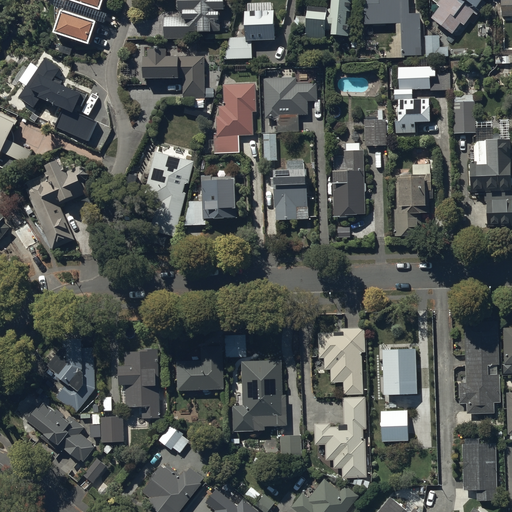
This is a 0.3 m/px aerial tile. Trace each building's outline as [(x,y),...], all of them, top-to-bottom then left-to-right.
[(105,0),(68,0),(68,2),(61,0),(60,0),(57,11),(63,13),(55,36),(89,47),(97,24),(106,26),(109,17),(101,14),(105,0)] [(178,0),(178,15),(183,15),(183,18),(165,19),(164,41),(190,40),(189,33),(198,33),(204,35),(210,34),(211,32),(219,32),(220,13),(225,13),(224,0),(178,0)] [(352,0),(332,0),(331,11),(308,8),(306,40),(325,41),(326,32),(331,32),(330,38),(348,39),(352,0)] [(426,37),(421,37),(420,16),(409,15),(408,0),(363,0),(364,26),(396,26),(396,40),(392,40),(392,43),(389,43),(389,52),(379,52),(379,59),(405,59),(405,58),(421,58),(421,56),(426,56),(426,58),(449,59),(449,49),(439,49),(439,37),(426,37)] [(429,0),(437,5),(437,6),(440,9),(428,26),(448,41),(460,25),(464,27),(475,13),(478,15),(488,2),(485,0),(429,0)] [(511,0),(501,0),(501,17),(511,17),(511,0)] [(273,13),(245,13),(245,39),(225,38),(224,61),(252,60),(252,43),(275,42),(275,29),(273,29),(273,13)] [(154,53),(148,52),(148,60),(143,60),(143,83),(179,82),(179,80),(183,80),(183,101),(214,100),(213,89),(205,89),(204,58),(178,58),(178,60),(166,60),(166,52),(159,53),(158,52),(154,52),(154,53)] [(436,68),(398,68),(398,90),(394,90),(394,102),(397,102),(397,123),(394,123),(394,134),(415,134),(415,125),(430,125),(430,100),(413,100),(413,91),(431,91),(431,92),(451,92),(451,75),(436,75),(436,68)] [(296,79),(264,80),(265,120),(278,120),(278,133),(300,133),(300,116),(308,116),(308,102),(317,102),(316,85),(308,85),(308,80),(296,80),(296,79)] [(256,85),(224,85),(224,108),(219,108),(219,117),(216,117),(216,135),(214,135),(214,155),(240,154),(239,137),(254,136),(253,113),(257,113),(256,85)] [(476,103),(453,104),(453,135),(477,134),(476,103)] [(96,122),(66,106),(57,122),(66,126),(63,131),(85,142),(96,122)] [(19,123),(0,113),(0,160),(4,154),(27,165),(33,153),(10,142),(19,123)] [(386,122),(364,122),(365,148),(387,147),(386,122)] [(494,135),(493,137),(493,143),(477,143),(474,148),(471,146),(468,148),(468,152),(471,154),(471,164),(470,164),(471,196),(485,196),(485,203),(487,203),(488,228),(511,227),(511,213),(510,140),(501,141),(501,137),(500,135),(494,135)] [(276,136),(264,136),(264,162),(277,161),(276,136)] [(359,145),(345,145),(345,158),(334,158),(334,174),(332,174),(332,219),(339,219),(339,220),(348,220),(348,218),(357,218),(357,216),(366,216),(364,152),(360,152),(359,145)] [(195,164),(155,154),(142,201),(160,206),(153,232),(175,238),(195,164)] [(304,162),(287,163),(287,172),(274,172),(274,210),(276,210),(275,222),(308,221),(307,191),(305,190),(305,172),(304,172),(304,162)] [(59,163),(46,169),(49,175),(46,176),(49,182),(27,192),(52,250),(74,240),(57,201),(60,200),(62,204),(69,204),(74,199),(59,163)] [(430,167),(413,166),(413,171),(403,171),(403,174),(395,178),(395,184),(399,184),(399,211),(394,211),(394,238),(422,238),(422,215),(430,215),(430,201),(433,201),(433,189),(431,189),(431,175),(430,175),(430,167)] [(211,178),(201,178),(201,203),(189,202),(183,227),(206,227),(206,221),(214,222),(224,222),(224,221),(237,219),(235,178),(211,179),(211,178)] [(0,242),(9,232),(8,228),(2,223),(5,219),(0,214),(0,242)] [(460,384),(460,405),(467,404),(467,415),(494,415),(494,404),(500,404),(500,377),(497,377),(497,367),(499,367),(498,323),(465,323),(466,384),(460,384)] [(511,329),(503,330),(505,366),(511,365),(511,329)] [(344,396),(363,395),(362,354),(369,354),(368,330),(340,331),(340,334),(318,334),(319,359),(324,359),(324,371),(331,370),(331,384),(344,383),(344,396)] [(57,399),(76,414),(79,411),(95,390),(95,350),(83,350),(83,335),(65,335),(65,350),(50,369),(58,375),(57,377),(71,389),(72,388),(80,394),(78,397),(73,396),(64,390),(57,399)] [(226,359),(246,358),(246,337),(225,337),(226,359)] [(224,391),(222,348),(201,349),(202,363),(177,364),(178,393),(224,391)] [(142,420),(160,421),(160,415),(163,415),(163,401),(160,401),(158,349),(140,349),(140,354),(126,355),(126,368),(121,368),(122,411),(142,410),(142,420)] [(371,354),(373,399),(392,399),(392,405),(404,404),(404,397),(405,397),(404,389),(421,389),(421,376),(416,376),(415,352),(391,353),(391,349),(384,349),(384,353),(371,354)] [(281,362),(242,363),(243,407),(240,407),(240,404),(237,404),(237,408),(233,408),(233,434),(256,433),(256,430),(264,430),(263,420),(271,420),(271,426),(286,425),(285,414),(287,414),(287,404),(283,404),(281,362)] [(343,479),(367,479),(366,398),(343,399),(344,426),(338,426),(338,428),(330,428),(330,425),(314,425),(315,447),(326,446),(326,462),(334,462),(334,470),(342,470),(343,479)] [(84,462),(95,448),(92,445),(94,443),(81,434),(85,428),(70,417),(67,421),(65,419),(67,417),(58,411),(57,412),(45,403),(40,409),(34,404),(24,417),(30,422),(29,423),(46,436),(45,438),(58,447),(58,446),(60,448),(59,450),(63,453),(65,451),(81,462),(82,461),(84,462)] [(413,409),(413,443),(435,443),(435,409),(413,409)] [(383,410),(383,444),(406,444),(405,410),(383,410)] [(102,419),(103,444),(124,443),(123,436),(124,436),(124,431),(123,431),(123,419),(102,419)] [(173,448),(180,454),(192,439),(171,422),(159,438),(166,444),(165,446),(171,451),(173,448)] [(301,437),(280,438),(281,458),(302,457),(301,437)] [(497,502),(495,444),(479,445),(479,439),(466,440),(466,446),(462,446),(463,492),(477,492),(477,503),(497,502)] [(108,468),(98,459),(83,476),(93,484),(108,468)] [(145,505),(154,511),(180,511),(205,480),(191,469),(186,474),(185,473),(182,477),(168,466),(167,467),(163,464),(149,482),(151,483),(143,494),(150,499),(145,505)] [(346,511),(359,497),(346,487),(340,493),(325,481),(309,499),(303,494),(291,508),(295,511),(346,511)] [(270,511),(276,503),(264,495),(255,509),(259,511),(270,511)] [(418,511),(415,509),(412,511),(407,511),(391,498),(379,511),(418,511)]
